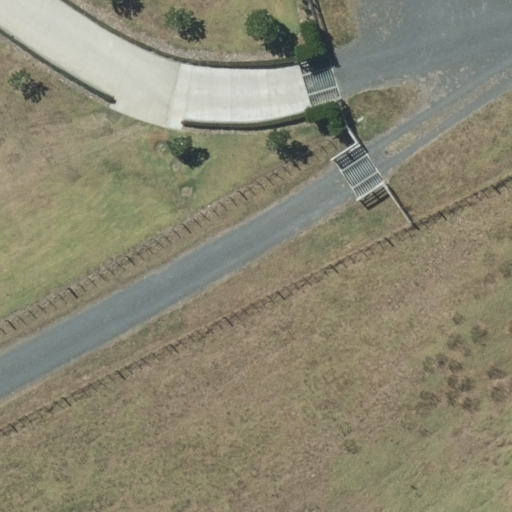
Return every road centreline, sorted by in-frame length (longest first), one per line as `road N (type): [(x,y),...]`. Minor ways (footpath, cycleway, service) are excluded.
road 1 (unknown): [(511,100),(0,348)]
road 2 (unknown): [(511,11),(432,28),(342,23),(237,0)]
